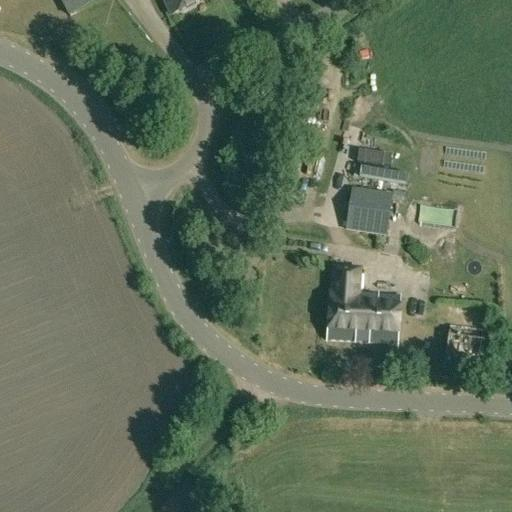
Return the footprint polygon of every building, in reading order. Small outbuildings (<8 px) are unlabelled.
[(61,0),(70,17),(103,0),(61,0)] [(163,0),(172,17),(205,0),(163,0)] [(346,232),(387,237),(393,194),(352,189),(346,232)] [(326,342),(362,344),(364,296),(358,295),(359,271),(333,270),(332,291),(330,290),(326,342)] [(400,298),(364,296),(362,344),(397,346),(400,298)]
